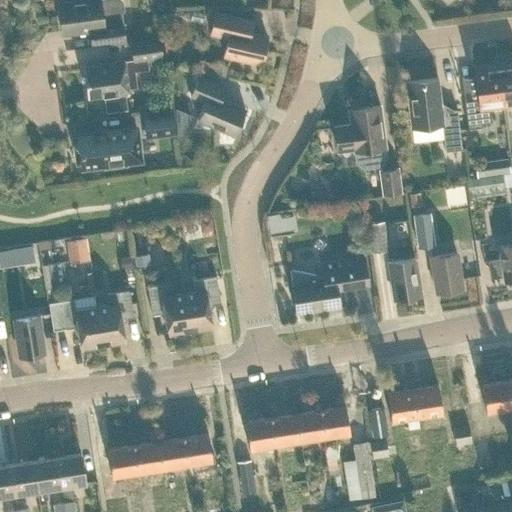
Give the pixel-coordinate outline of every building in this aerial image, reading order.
[(79,0),(57,3),(61,35),(88,31),(90,45),(124,41),(121,23),(120,13),(123,9),(121,0),(79,0)] [(248,32),(251,21),(214,12),(209,33),(226,37),(222,56),(258,64),(256,72),(257,72),(265,36),(248,32)] [(162,58),(159,37),(129,41),(131,59),(132,62),(146,60),(162,58)] [(98,66),(82,68),(86,97),(102,95),(102,97),(128,94),(127,88),(136,87),(133,71),(148,69),(146,60),(132,62),(131,59),(98,64),(98,66)] [(511,62),(508,63),(508,65),(497,67),(502,107),(511,105),(511,62)] [(502,107),(497,67),(485,68),(485,66),(473,67),(477,99),(463,101),(467,128),(481,127),(480,123),(490,121),(489,108),(502,107)] [(218,98),(223,87),(197,76),(189,96),(204,102),(197,120),(232,135),(244,109),(218,98)] [(460,149),(456,109),(440,111),(436,78),(405,82),(410,128),(441,124),(444,151),(446,151),(447,162),(463,160),(462,149),(460,149)] [(386,157),(384,147),(379,105),(347,109),(349,124),(333,126),(336,152),(352,149),(354,161),(363,168),(379,166),(386,157)] [(142,114),(145,137),(173,133),(170,111),(142,114)] [(79,161),(80,168),(103,165),(103,168),(126,165),(125,162),(139,161),(135,127),(76,135),(76,142),(73,143),(75,162),(79,161)] [(496,159),(498,174),(510,172),(507,157),(496,159)] [(401,192),(397,166),(377,169),(381,194),(401,192)] [(502,181),(501,174),(465,179),(466,186),(502,181)] [(420,205),(419,191),(408,193),(410,206),(420,205)] [(269,233),(295,228),(293,215),(278,217),(277,213),(266,215),(269,233)] [(417,246),(433,244),(428,213),(412,214),(417,246)] [(212,229),(210,217),(198,219),(200,231),(212,229)] [(387,250),(383,220),(367,223),(372,252),(387,250)] [(88,259),(84,236),(65,239),(69,262),(88,259)] [(511,242),(497,245),(503,282),(511,280),(511,242)] [(35,259),(32,243),(19,245),(21,261),(35,259)] [(435,292),(461,289),(455,252),(429,256),(435,292)] [(150,266),(148,253),(133,255),(135,268),(150,266)] [(134,267),(132,254),(119,256),(121,269),(134,267)] [(295,313),(338,306),(336,290),(367,285),(363,257),(320,264),(322,280),(309,282),(308,272),(288,268),(290,276),(289,276),(295,313)] [(411,258),(386,262),(392,300),(417,296),(411,258)] [(45,289),(57,287),(53,263),(41,265),(45,289)] [(207,305),(219,303),(215,276),(191,280),(193,291),(182,293),(189,330),(210,326),(207,305)] [(189,330),(182,293),(172,295),(170,283),(146,287),(151,314),(163,312),(167,333),(189,330)] [(120,319),(133,317),(128,290),(105,293),(107,305),(96,307),(102,344),(123,341),(120,319)] [(102,344),(96,307),(75,310),(73,299),(47,303),(52,330),(76,326),(80,347),(102,344)] [(19,357),(43,354),(36,315),(13,319),(19,357)] [(481,384),(480,384),(485,420),(510,416),(504,381),(481,384)] [(411,389),(410,389),(415,425),(440,421),(435,386),(411,389)] [(386,393),(385,393),(390,429),(415,425),(410,389),(386,393)] [(319,410),(316,410),(322,445),(346,441),(341,406),(319,410)] [(294,413),(292,414),(298,449),(322,445),(316,410),(294,413)] [(269,417),(274,453),(298,449),(292,414),(269,417)] [(269,417),(244,421),(248,448),(249,457),(274,453),(269,417)] [(473,433),(478,467),(495,465),(491,431),(473,433)] [(181,437),(180,437),(185,473),(208,469),(210,469),(204,433),(181,437)] [(346,456),(348,495),(376,493),(374,453),(389,452),(388,434),(357,436),(358,455),(346,456)] [(157,441),(156,441),(162,477),(185,473),(180,437),(157,441)] [(156,441),(132,445),(138,481),(162,477),(156,441)] [(132,445),(107,449),(113,485),(138,481),(132,445)] [(60,487),(84,483),(79,454),(55,457),(60,487)] [(37,490),(60,487),(55,457),(32,461),(37,490)] [(13,494),(37,490),(32,461),(9,465),(13,494)] [(0,496),(13,494),(9,465),(0,466),(0,496)] [(468,489),(456,491),(458,501),(470,499),(468,489)] [(402,498),(386,502),(387,511),(399,511),(405,511),(402,498)] [(73,511),(72,501),(62,503),(63,511),(73,511)] [(53,504),(54,511),(63,511),(62,503),(53,504)]
